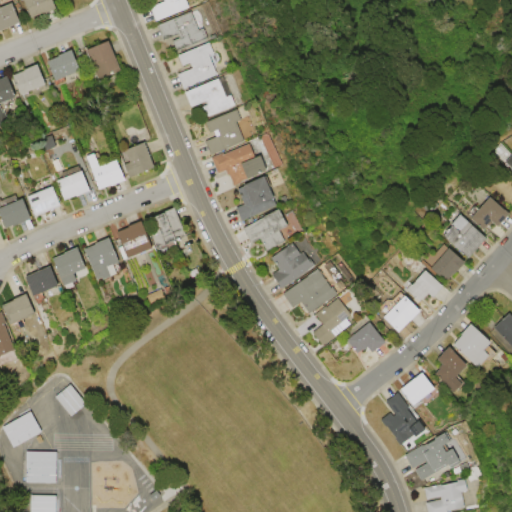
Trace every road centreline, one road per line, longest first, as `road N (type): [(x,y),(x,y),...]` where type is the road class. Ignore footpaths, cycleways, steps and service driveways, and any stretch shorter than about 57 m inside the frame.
road 1 (tertiary): [(120,0),(232,262),(376,459),(400,511)]
road 2 (residential): [(511,249),(431,337),(339,410)]
road 3 (residential): [(194,179),(0,264)]
road 4 (residential): [(123,7),(0,58)]
